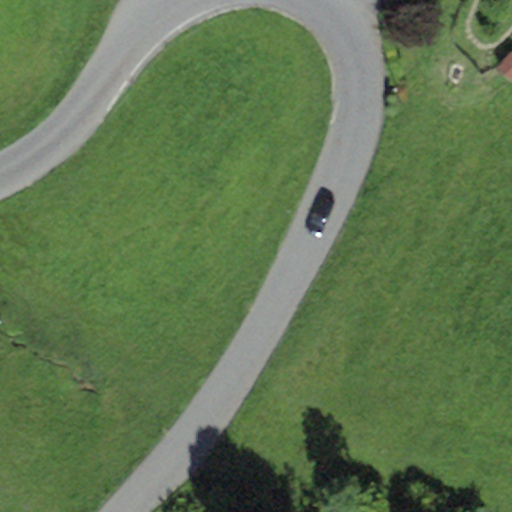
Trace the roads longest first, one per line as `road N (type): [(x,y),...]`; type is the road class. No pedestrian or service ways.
road 1 (unclassified): [(316,0),(348,38),(361,77),(356,153),(285,294),(218,396),(124,511)]
road 2 (unclassified): [(0,177),(28,164),(85,108),(158,0)]
